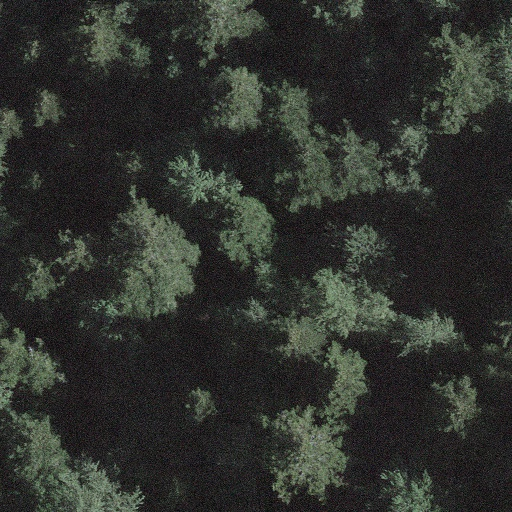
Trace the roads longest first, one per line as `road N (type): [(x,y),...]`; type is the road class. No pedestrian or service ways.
road 1 (track): [(0,438),(511,131)]
road 2 (track): [(511,167),(461,244),(352,511)]
